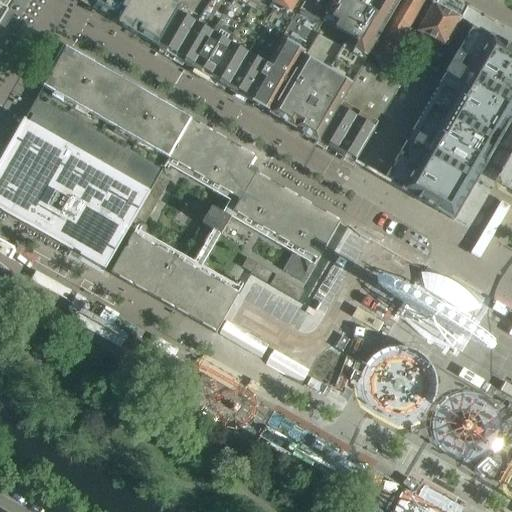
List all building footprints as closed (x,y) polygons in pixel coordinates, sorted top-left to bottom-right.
[(0,0),(0,25),(15,0),(0,0)] [(75,0),(88,7),(93,10),(92,11),(95,13),(102,0),(75,0)] [(102,0),(95,13),(136,36),(136,35),(147,42),(147,43),(153,46),(162,32),(177,4),(179,6),(182,0),(102,0)] [(157,48),(246,101),(246,100),(282,41),(293,22),(271,10),(267,17),(241,2),(238,0),(182,0),(179,6),(181,7),(165,34),(157,48)] [(241,0),(241,2),(267,17),(271,10),(273,6),(276,2),(272,0),(241,0)] [(273,6),(292,16),(301,0),(276,0),(276,2),(273,6)] [(326,10),(331,0),(306,0),(293,22),(282,41),(305,55),(321,27),(329,12),(326,10)] [(335,0),(329,12),(321,27),(346,42),(333,63),(357,77),(365,63),(364,62),(400,0),(335,0)] [(425,0),(401,0),(370,54),(388,65),(398,49),(411,56),(422,38),(414,34),(415,33),(409,30),(425,0)] [(461,20),(434,5),(418,32),(433,39),(426,51),(446,62),(453,51),(446,47),(461,20)] [(271,115),(294,129),(295,129),(333,63),(346,42),(321,27),(305,55),(271,115)] [(378,176),(377,178),(382,180),(454,222),(511,121),(511,49),(490,37),(491,36),(489,35),(488,36),(476,29),(476,28),(475,27),(474,28),(473,27),(436,91),(385,180),(383,179),(378,176)] [(271,114),(270,115),(271,115),(305,55),(282,41),(246,100),(271,114)] [(160,174),(168,161),(191,121),(67,50),(25,122),(24,122),(22,126),(147,198),(160,174)] [(295,129),(317,143),(319,143),(357,77),(333,63),(295,129)] [(354,164),(402,84),(365,63),(357,77),(319,143),(354,164)] [(233,214),(295,250),(283,272),(305,285),(340,223),(256,175),(255,176),(247,172),(255,158),(191,121),(168,161),(240,202),(233,214)] [(79,257),(105,272),(134,219),(147,198),(22,126),(0,164),(0,211),(36,232),(71,253),(72,251),(80,256),(79,257)] [(160,174),(147,198),(134,219),(145,226),(171,181),(160,174)] [(211,209),(201,227),(221,237),(231,220),(211,209)] [(110,275),(215,335),(237,296),(132,235),(110,275)] [(266,284),(272,274),(247,260),(241,269),(250,275),(266,284)] [(304,292),(276,276),(270,286),(298,302),(304,292)]
